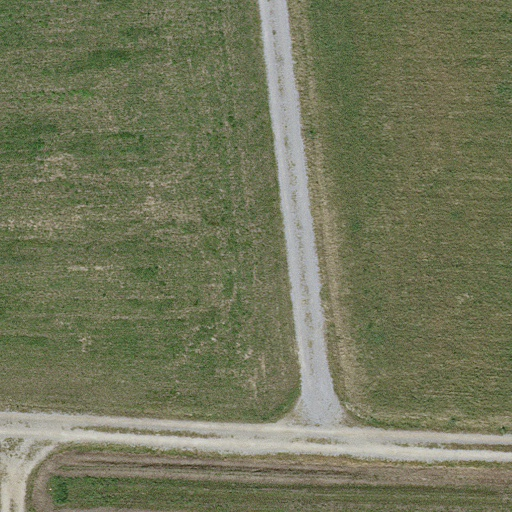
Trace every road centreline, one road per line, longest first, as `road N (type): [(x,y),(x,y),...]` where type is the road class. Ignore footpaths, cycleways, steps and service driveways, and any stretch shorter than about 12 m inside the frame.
road 1 (track): [(275,0),(327,436),(511,444)]
road 2 (track): [(327,436),(0,424)]
